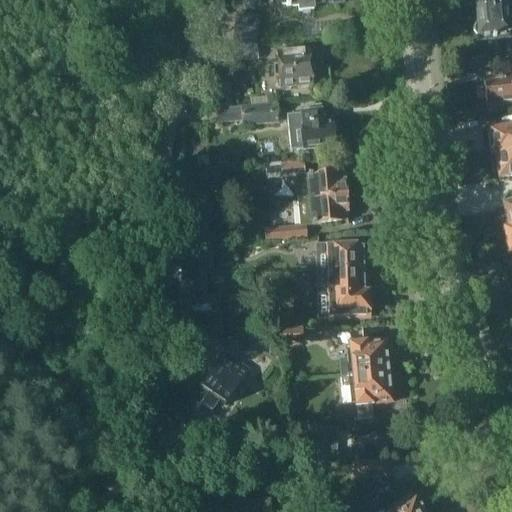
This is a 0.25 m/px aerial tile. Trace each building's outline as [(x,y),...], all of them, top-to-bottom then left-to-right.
[(281,0),(282,4),(286,4),(286,6),(298,5),(299,11),(313,10),(313,4),(345,1),(344,0),(281,0)] [(475,23),(473,28),(473,32),(477,36),(479,36),(479,42),(481,42),(481,40),(508,37),(505,4),(511,3),(511,0),(475,0),(477,23),(475,23)] [(237,14),(235,27),(257,31),(259,17),(237,14)] [(233,41),(232,47),(255,44),(257,31),(235,27),(233,41)] [(277,66),(273,66),(274,77),(278,76),(279,88),(313,85),(309,48),(276,52),(277,66)] [(484,79),(483,79),(486,107),(487,107),(487,106),(511,102),(511,76),(484,80),(484,79)] [(229,84),(219,85),(221,105),(221,109),(229,109),(228,105),(231,105),(229,84)] [(221,109),(216,110),(216,112),(217,123),(242,120),(243,126),(277,122),(275,104),(264,105),(248,107),(229,109),(221,109)] [(302,114),(287,115),(290,151),(304,149),(334,146),(334,143),(338,141),(337,131),(332,130),(331,121),(330,121),(329,111),(321,111),(320,105),(304,107),(305,113),(302,114)] [(511,126),(487,130),(491,156),(495,155),(511,152),(511,126)] [(511,152),(495,155),(498,179),(511,176),(511,152)] [(301,161),(265,165),(266,180),(296,178),(302,177),(302,176),(301,161)] [(215,171),(202,172),(203,181),(216,180),(215,171)] [(296,178),(295,186),(295,193),(298,201),(346,196),(345,180),(343,180),(343,172),(307,175),(308,176),(302,176),(302,177),(296,178)] [(346,196),(298,201),(299,224),(312,223),(312,225),(347,222),(347,213),(348,213),(346,196)] [(504,214),(500,214),(503,229),(511,226),(511,202),(502,205),(504,214)] [(511,226),(503,229),(508,255),(511,253),(511,226)] [(304,227),(265,230),(266,243),(305,239),(304,227)] [(185,237),(184,237),(184,250),(184,251),(208,250),(208,236),(185,237)] [(325,245),(317,245),(317,270),(328,270),(328,269),(363,268),(363,265),(366,262),(365,252),(362,249),(362,245),(325,245)] [(208,250),(184,251),(185,275),(204,273),(209,273),(208,250)] [(328,270),(317,270),(317,294),(328,294),(364,293),(363,282),(366,282),(366,272),(363,272),(363,268),(328,269),(328,270)] [(185,275),(178,275),(179,298),(179,299),(205,297),(204,273),(185,275)] [(328,294),(317,294),(318,319),(328,319),(369,318),(368,292),(364,293),(328,294)] [(220,298),(174,299),(175,324),(221,322),(220,298)] [(301,331),(277,331),(277,342),(301,342),(301,331)] [(261,336),(235,339),(238,358),(264,355),(263,349),(269,349),(268,340),(262,341),(261,336)] [(193,337),(192,353),(209,354),(209,338),(193,337)] [(349,359),(338,360),(340,376),(384,372),(383,363),(386,362),(385,352),(388,349),(387,342),(384,340),(347,344),(349,359)] [(177,386),(159,411),(185,429),(202,404),(211,411),(218,401),(225,406),(243,381),(249,372),(236,363),(224,354),(200,388),(193,384),(187,393),(177,386)] [(384,372),(340,376),(341,390),(349,390),(350,405),(353,405),(354,408),(356,408),(357,420),(372,419),(370,406),(390,404),(393,400),(392,395),(389,392),(388,381),(385,381),(384,372)] [(292,429),(292,452),(298,452),(313,453),(314,429),(295,429),(292,429)] [(355,461),(354,476),(387,478),(388,463),(355,461)] [(203,499),(186,499),(186,511),(269,511),(269,500),(248,501),(247,480),(230,481),(231,502),(203,503),(203,499)] [(383,511),(429,511),(429,510),(424,507),(422,508),(415,495),(383,511)]
